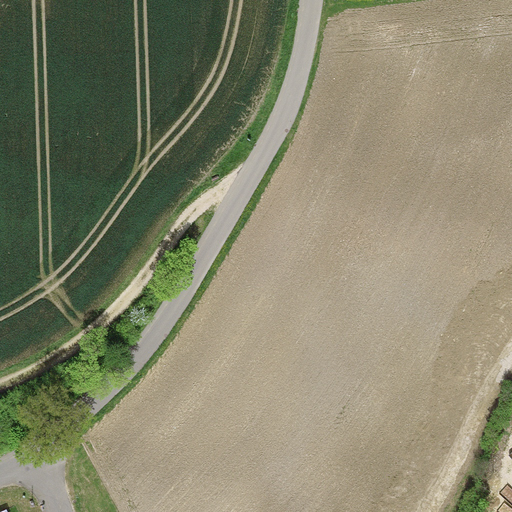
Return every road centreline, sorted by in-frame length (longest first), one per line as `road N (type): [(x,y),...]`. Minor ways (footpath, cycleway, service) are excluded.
road 1 (tertiary): [(314,0),(293,96),(238,201),(149,340),(35,454)]
road 2 (track): [(238,201),(198,204),(99,325),(0,386)]
